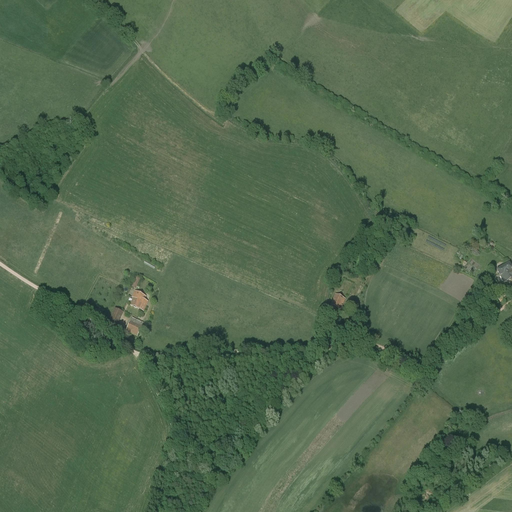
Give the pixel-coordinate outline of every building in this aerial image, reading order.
[(497,270),(504,284),(511,279),(511,268),(509,264),(497,270)] [(131,287),(136,289),(141,279),(136,277),(131,287)] [(500,296),(497,298),(500,302),(503,299),(504,301),(511,294),(505,288),(498,294),(500,296)] [(135,292),(132,298),(133,298),(130,305),(144,312),(148,302),(145,300),(146,297),(135,292)] [(333,310),(334,307),(341,310),(346,300),(335,295),(329,308),(333,310)] [(101,319),(101,318),(104,314),(104,313),(103,313),(104,310),(100,307),(98,310),(96,309),(93,314),(101,319)] [(110,320),(119,324),(124,312),(115,309),(110,320)] [(132,318),(126,332),(137,337),(144,323),(132,318)] [(344,329),(350,332),(355,324),(349,320),(345,327),(344,329)]
